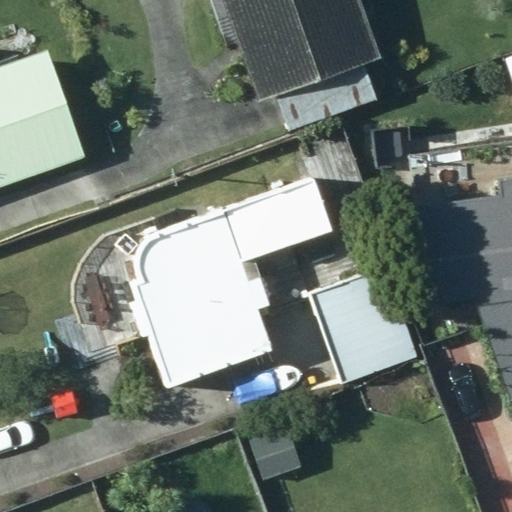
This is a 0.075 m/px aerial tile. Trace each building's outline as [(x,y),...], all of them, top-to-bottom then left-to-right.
[(210,0),(217,21),(231,17),(257,99),(276,93),(290,134),(378,100),(366,63),(383,57),(362,0),(210,0)] [(0,186),(86,156),(48,51),(0,67),(0,186)] [(477,298),(511,396),(511,176),(501,178),(504,195),(419,206),(432,303),(477,298)] [(168,387),(274,349),(259,308),(271,303),(255,257),(334,229),(315,178),(160,230),(156,233),(152,236),(147,239),(145,243),(142,248),(140,252),(140,257),(140,263),(140,267),(142,271),(144,276),(148,280),(139,283),(168,387)] [(387,267),(313,292),(343,383),(416,356),(387,267)] [(287,424),(248,436),(264,481),(301,467),(287,424)]
